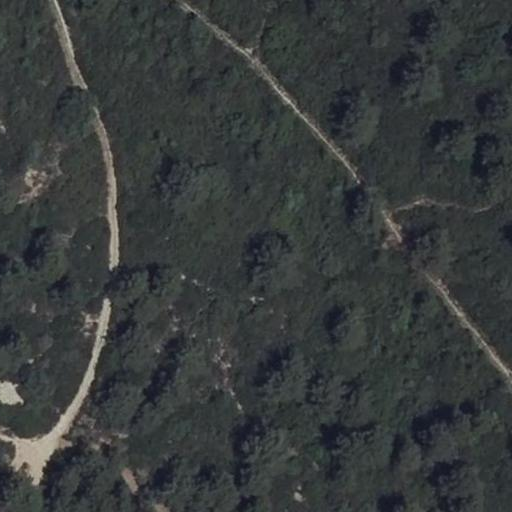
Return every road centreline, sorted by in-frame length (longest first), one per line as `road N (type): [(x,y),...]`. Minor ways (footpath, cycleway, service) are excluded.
road 1 (track): [(52,0),(100,121),(112,223),(110,307),(89,385),(22,511)]
road 2 (track): [(511,380),(261,62),(180,0)]
